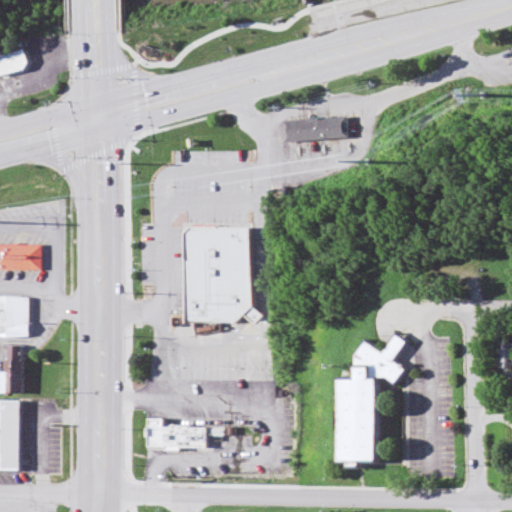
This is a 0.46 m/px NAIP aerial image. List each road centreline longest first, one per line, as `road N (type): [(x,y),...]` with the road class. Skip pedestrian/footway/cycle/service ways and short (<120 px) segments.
road 1 (primary): [(98,122),(511,6)]
road 2 (residential): [(511,501),(98,497)]
road 3 (primary): [(98,497),(98,122)]
road 4 (residential): [(474,313),(476,501)]
